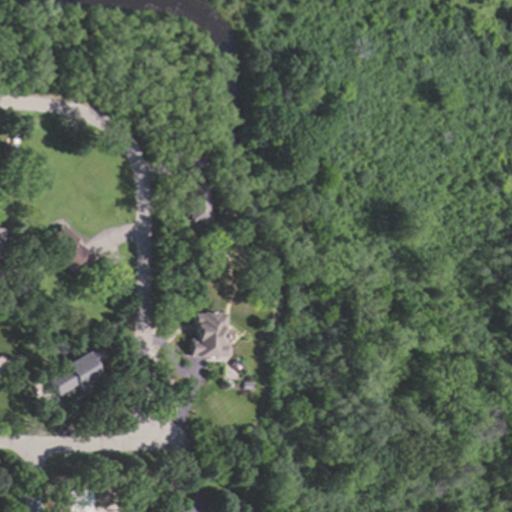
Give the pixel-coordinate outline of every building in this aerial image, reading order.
[(1,156),(2,141),(12,141),(11,156),(1,156)] [(185,217),(184,181),(201,180),(201,217),(185,217)] [(88,255),(66,273),(46,247),(54,240),(45,230),(57,220),(88,255)] [(187,229),(187,220),(201,220),(201,229),(187,229)] [(193,308),(222,308),(222,324),(218,325),(218,339),(222,339),(226,343),(226,348),(223,352),(213,352),(213,350),(195,350),(194,352),(187,353),(187,339),(193,339),(193,308)] [(104,332),(103,324),(112,323),(113,331),(104,332)] [(44,374),(62,363),(59,358),(82,344),(85,347),(90,343),(96,353),(91,356),(99,372),(76,385),(72,379),(54,391),(44,374)] [(239,387),(239,379),(247,380),(247,388),(239,387)]
